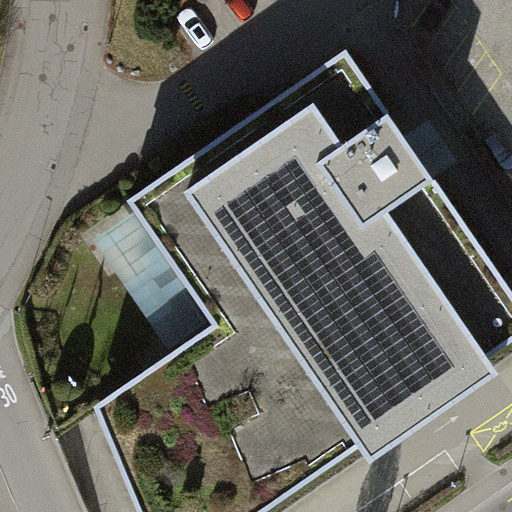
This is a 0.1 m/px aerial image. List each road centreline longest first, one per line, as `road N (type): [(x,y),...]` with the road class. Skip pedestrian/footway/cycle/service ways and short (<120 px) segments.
road 1 (residential): [(29,180),(166,115),(333,0)]
road 2 (residential): [(63,0),(29,180)]
road 3 (residential): [(52,511),(0,385)]
